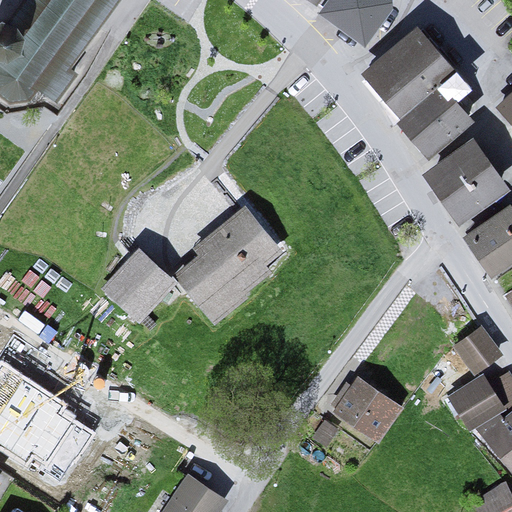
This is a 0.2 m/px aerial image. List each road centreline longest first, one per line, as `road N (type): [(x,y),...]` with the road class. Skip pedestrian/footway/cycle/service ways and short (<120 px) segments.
road 1 (residential): [(237,511),(440,231)]
road 2 (residential): [(245,0),(360,106),(440,231)]
road 3 (unknown): [(161,217),(308,58)]
road 4 (residential): [(440,231),(511,344)]
